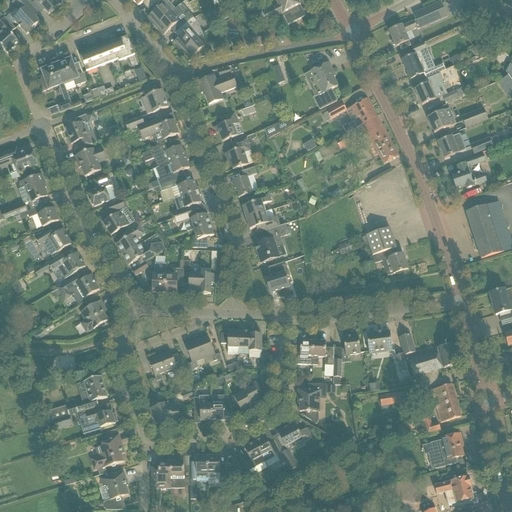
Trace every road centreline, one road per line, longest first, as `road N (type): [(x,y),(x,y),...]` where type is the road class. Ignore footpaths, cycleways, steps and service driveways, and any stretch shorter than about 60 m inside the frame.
road 1 (tertiary): [(460,301),(409,150),(351,33)]
road 2 (residential): [(234,314),(230,224),(175,76)]
road 3 (residential): [(145,444),(228,443),(276,418),(285,315)]
road 4 (residential): [(131,308),(77,215),(43,125)]
road 5 (residential): [(285,315),(460,301)]
